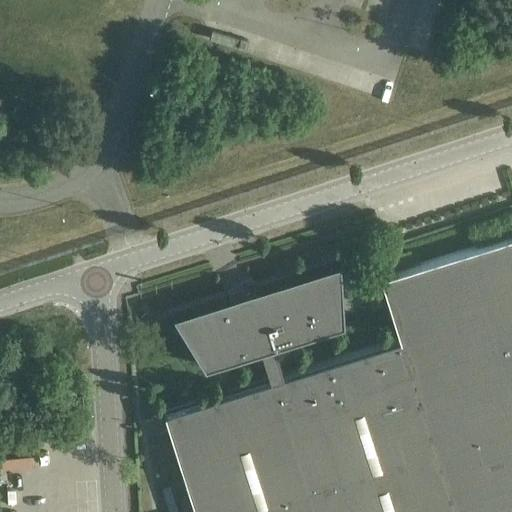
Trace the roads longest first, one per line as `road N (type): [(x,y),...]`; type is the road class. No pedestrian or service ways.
road 1 (unclassified): [(511,139),(96,277)]
road 2 (tertiary): [(111,511),(96,277)]
